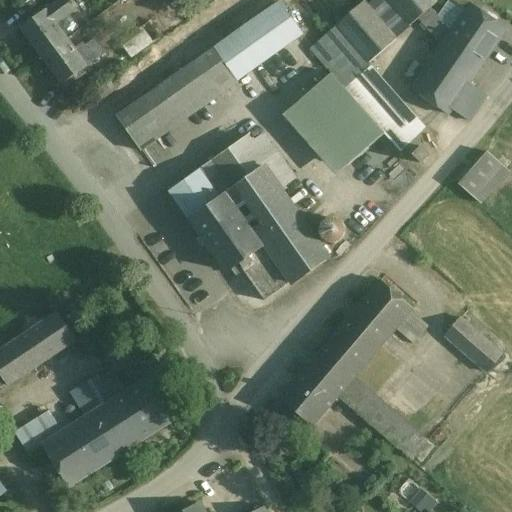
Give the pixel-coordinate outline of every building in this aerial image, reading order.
[(67,0),(58,0),(20,28),(41,57),(68,38),(57,23),(75,10),(67,0)] [(404,27),(380,0),(376,0),(368,7),(393,36),(404,27)] [(438,2),(435,0),(387,0),(410,26),(417,20),(441,46),(448,36),(450,32),(430,9),(438,2)] [(368,7),(364,2),(336,26),(336,27),(368,64),(396,40),(393,36),(368,7)] [(279,3),(214,51),(237,83),(303,37),(279,3)] [(507,30),(469,4),(450,32),(448,36),(485,62),(507,30)] [(368,64),(336,27),(310,49),(400,152),(424,130),(368,64)] [(146,30),(127,45),(136,56),(155,42),(146,30)] [(485,62),(448,36),(441,46),(411,89),(449,115),(452,110),(469,85),(485,62)] [(75,48),(68,38),(41,57),(62,85),(107,53),(96,38),(87,45),(84,41),(75,48)] [(214,51),(197,63),(215,88),(220,95),(237,83),(214,51)] [(197,63),(118,120),(142,154),(154,145),(148,137),(215,88),(197,63)] [(384,135),(331,74),(295,104),(348,166),(384,135)] [(487,97),(469,85),(452,110),(469,122),(487,97)] [(245,140),(212,162),(233,191),(265,168),(245,140)] [(431,158),(422,148),(416,152),(412,156),(422,167),(426,163),(431,158)] [(488,152),(459,185),(480,204),(509,171),(488,152)] [(212,162),(169,192),(190,222),(233,191),(212,162)] [(328,260),(265,168),(233,191),(190,222),(226,273),(238,264),(251,282),(276,265),(291,286),(328,260)] [(339,223),(332,221),(325,223),(320,230),(320,237),(325,243),(332,245),(339,243),(344,237),(344,229),(339,223)] [(383,281),(308,368),(341,397),(358,378),(402,327),(408,319),(415,312),(416,310),(383,281)] [(431,326),(415,312),(408,319),(424,333),(431,326)] [(57,317),(0,355),(0,377),(5,386),(7,389),(75,343),(57,317)] [(424,333),(408,319),(402,327),(418,341),(424,333)] [(503,356),(461,319),(446,336),(487,373),(503,356)] [(341,397),(308,368),(281,398),(315,427),(341,397)] [(156,372),(123,393),(111,374),(101,381),(112,400),(114,399),(142,443),(184,417),(156,372)] [(98,376),(71,393),(86,417),(112,400),(101,381),(98,376)] [(433,439),(358,378),(341,397),(414,459),(433,439)] [(61,432),(42,445),(69,488),(142,443),(114,399),(112,400),(86,417),(61,432)] [(49,412),(15,433),(28,455),(42,445),(61,432),(49,412)]
